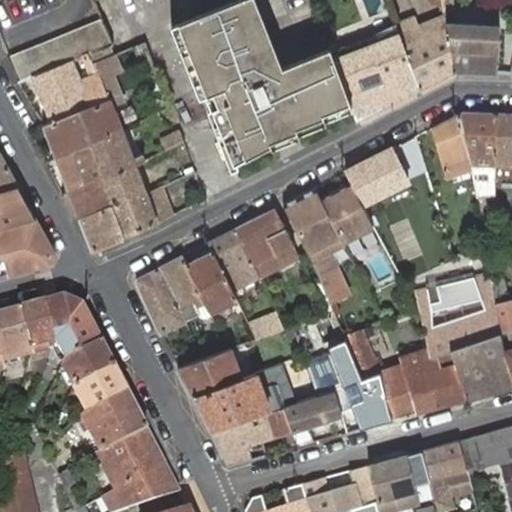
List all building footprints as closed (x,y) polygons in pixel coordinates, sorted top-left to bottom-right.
[(322,113),(350,102),(334,56),(330,47),(282,66),(255,0),(239,0),(172,26),(200,98),(213,93),(218,107),(208,111),(227,159),(232,157),(234,164),(271,145),(270,141),(273,140),(297,130),(296,126),(324,116),(322,113)] [(444,10),(455,72),(497,73),(500,25),(452,23),(453,0),(442,0),(443,4),(444,10)] [(399,34),(420,89),(455,72),(444,10),(436,13),(438,18),(431,21),(436,33),(416,41),(411,29),(399,34)] [(11,55),(21,79),(32,75),(73,59),(89,52),(109,45),(112,43),(102,17),(11,55)] [(431,21),(411,29),(416,41),(436,33),(431,21)] [(373,52),(391,104),(420,89),(399,34),(395,24),(367,38),(373,52)] [(368,54),(373,52),(367,38),(347,41),(350,50),(356,66),(370,60),(368,54)] [(146,41),(133,45),(144,73),(156,68),(146,41)] [(350,102),(357,121),(391,104),(373,52),(368,54),(370,60),(356,66),(350,50),(347,41),(330,47),(334,56),(350,102)] [(112,53),(109,45),(89,52),(93,60),(112,53)] [(118,67),(112,53),(93,60),(97,71),(98,71),(109,98),(111,103),(121,99),(110,71),(118,67)] [(73,59),(32,75),(53,123),(109,98),(98,71),(97,71),(81,78),(73,59)] [(53,123),(48,125),(45,127),(57,157),(89,143),(121,127),(111,103),(109,98),(53,123)] [(495,165),(497,112),(463,112),(457,115),(472,171),(481,171),(481,165),(495,165)] [(511,112),(497,112),(495,165),(494,173),(502,174),(502,166),(511,166),(511,112)] [(472,171),(457,115),(432,128),(447,178),(472,171)] [(121,127),(89,143),(101,175),(134,161),(144,157),(142,151),(132,155),(121,127)] [(161,139),(165,149),(185,141),(181,131),(161,139)] [(89,143),(57,157),(69,189),(101,175),(89,143)] [(0,170),(9,168),(0,150),(0,170)] [(385,164),(380,154),(373,158),(378,168),(351,181),(372,220),(386,213),(377,197),(390,190),(404,183),(417,176),(405,154),(385,164)] [(69,189),(80,218),(113,205),(147,193),(134,161),(101,175),(69,189)] [(494,173),(495,165),(481,165),(481,171),(472,171),(477,196),(496,194),(494,173)] [(0,189),(19,184),(9,168),(0,170),(0,189)] [(372,220),(351,181),(321,196),(338,230),(358,220),(363,230),(374,224),(372,220)] [(0,227),(37,218),(30,205),(27,199),(19,184),(0,189),(0,227)] [(173,215),(161,186),(147,193),(158,223),(173,215)] [(316,187),(284,203),(306,252),(310,258),(345,242),(338,230),(321,196),(316,187)] [(80,218),(93,252),(124,239),(124,236),(156,224),(158,223),(147,193),(113,205),(80,218)] [(293,244),(275,208),(235,228),(251,261),(259,275),(298,255),(293,244)] [(0,257),(5,259),(9,275),(51,263),(56,252),(37,218),(0,227),(0,257)] [(251,261),(235,228),(208,242),(213,251),(229,282),(234,280),(237,286),(259,275),(251,261)] [(229,282),(213,251),(187,264),(201,295),(209,312),(237,298),(229,282)] [(187,264),(183,255),(158,267),(178,305),(201,295),(187,264)] [(312,264),(312,265),(329,301),(348,292),(331,256),(312,264)] [(138,278),(137,281),(160,332),(186,320),(178,305),(158,267),(138,278)] [(500,332),(496,303),(492,282),(485,272),(476,275),(472,277),(436,288),(440,303),(431,303),(429,288),(414,290),(425,329),(427,335),(431,349),(433,356),(450,350),(500,332)] [(503,280),(492,282),(496,303),(506,300),(503,280)] [(102,341),(83,304),(65,296),(46,301),(57,340),(56,342),(64,361),(102,341)] [(511,331),(511,298),(506,300),(496,303),(500,332),(503,345),(507,344),(508,342),(507,338),(505,333),(511,331)] [(57,340),(46,301),(24,307),(33,351),(29,363),(49,358),(56,342),(57,340)] [(33,351),(24,307),(0,313),(0,342),(4,359),(5,362),(26,356),(26,353),(33,351)] [(360,328),(344,334),(347,339),(350,349),(366,343),(360,328)] [(455,365),(463,389),(468,400),(511,387),(511,376),(511,375),(505,351),(503,345),(500,332),(450,350),(455,365)] [(115,365),(102,341),(64,361),(63,365),(74,386),(115,365)] [(345,342),(327,350),(361,431),(391,423),(379,376),(361,383),(345,342)] [(417,405),(419,413),(468,400),(463,389),(455,365),(438,370),(433,356),(431,349),(404,358),(406,364),(385,371),(383,364),(376,367),(366,343),(350,349),(364,380),(382,374),(387,395),(392,414),(417,405)] [(227,349),(178,367),(193,396),(241,378),(231,348),(227,349)] [(128,390),(115,365),(74,386),(87,411),(128,390)] [(193,396),(211,430),(221,427),(270,411),(256,373),(241,378),(193,396)] [(147,428),(128,390),(87,411),(94,426),(90,428),(102,451),(147,428)] [(293,433),(299,447),(315,442),(311,427),(342,416),(340,411),(333,390),(283,407),(293,430),(293,433)] [(230,450),(293,430),(283,407),(270,411),(221,427),(230,450)] [(28,410),(18,413),(32,461),(49,454),(44,444),(36,426),(28,410)] [(511,425),(477,435),(483,460),(499,456),(502,466),(511,463),(511,425)] [(44,444),(49,454),(61,434),(53,427),(44,444)] [(166,464),(147,428),(102,451),(99,453),(118,489),(166,464)] [(483,460),(477,435),(475,435),(459,440),(466,465),(483,460)] [(466,465),(459,440),(422,450),(430,483),(439,509),(446,507),(447,511),(449,511),(455,511),(448,484),(462,480),(467,496),(473,494),(468,471),(466,465)] [(422,450),(368,465),(377,499),(380,511),(401,511),(422,507),(416,486),(430,483),(422,450)] [(37,511),(24,456),(0,462),(0,511),(37,511)] [(511,463),(502,466),(507,485),(511,502),(511,463)] [(114,511),(180,491),(166,464),(118,489),(114,491),(119,501),(106,508),(108,511),(114,511)] [(332,511),(377,499),(368,465),(350,470),(353,483),(308,497),(312,511),(332,511)] [(68,470),(59,475),(65,486),(73,478),(68,470)] [(73,478),(65,486),(69,495),(79,490),(73,478)] [(252,497),(245,510),(246,511),(312,511),(308,497),(304,483),(284,488),(286,497),(264,503),(262,494),(252,497)] [(380,511),(377,499),(332,511),(380,511)]
